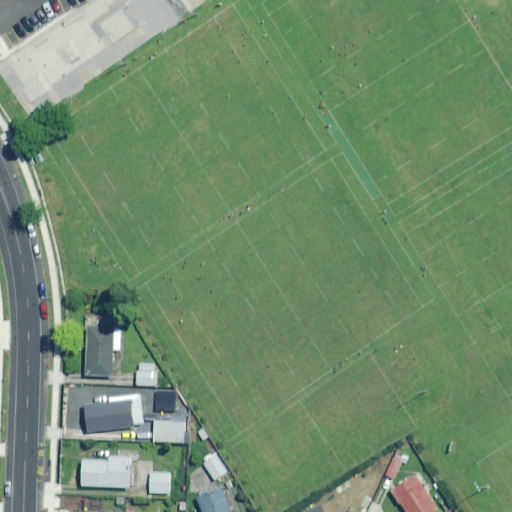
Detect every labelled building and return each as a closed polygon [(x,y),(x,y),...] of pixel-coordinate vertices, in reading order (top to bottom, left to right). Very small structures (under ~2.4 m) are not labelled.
[(122,328),(90,327),(88,376),(114,377),(115,351),(121,351),(122,328)] [(157,365),(139,363),(137,386),(155,387),(157,365)] [(135,428),(132,400),(85,406),(88,433),(135,428)] [(186,423),(156,422),(155,442),(185,443),(186,423)] [(406,459),(397,454),(385,474),(394,479),(406,459)] [(228,473),(217,456),(205,463),(216,481),(228,473)] [(132,458),(110,457),(109,461),(83,460),(82,486),(130,489),(132,458)] [(170,474),(151,473),(150,493),(169,494),(170,474)] [(434,511),(438,509),(416,475),(393,490),(407,511),(434,511)] [(232,511),(224,488),(198,497),(203,511),(232,511)]
